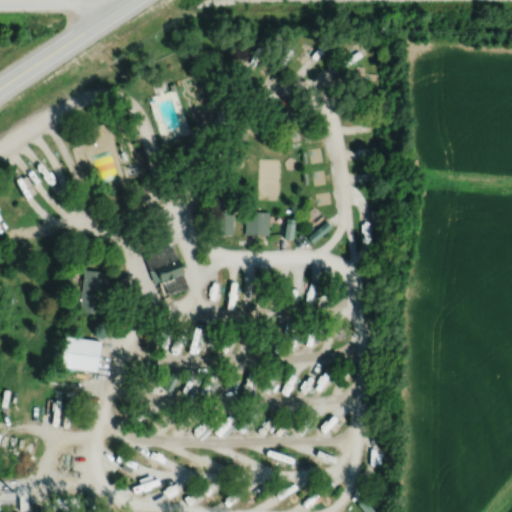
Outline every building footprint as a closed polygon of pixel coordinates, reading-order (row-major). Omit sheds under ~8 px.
[(214,212),(214,235),(233,235),(233,212),(214,212)] [(244,212),(244,235),(269,235),(269,212),(244,212)] [(292,235),(292,220),(280,220),(280,235),(292,235)] [(186,289),(181,267),(158,271),(162,293),(186,289)] [(79,311),(101,313),(105,271),(83,269),(79,311)] [(63,335),(99,340),(95,371),(59,366),(63,335)] [(172,367),(180,371),(169,391),(162,387),(172,367)] [(253,370),(257,372),(249,390),(250,391),(248,394),(248,393),(247,394),(241,392),(244,387),(242,386),(246,377),(248,378),(250,374),(249,374),(251,370),(252,371),(253,370)] [(230,376),(235,379),(225,394),(223,393),(223,392),(222,391),(221,392),(220,391),(221,390),(220,389),(224,382),(226,383),(230,376)] [(252,434),(267,415),(271,418),(256,438),(252,434)] [(235,451),(244,455),(245,453),(251,456),(250,458),(253,459),(254,458),(258,460),(258,461),(258,462),(256,467),(233,457),(235,451)]
